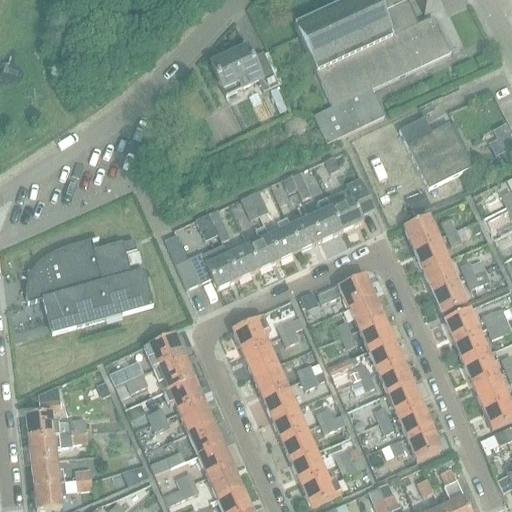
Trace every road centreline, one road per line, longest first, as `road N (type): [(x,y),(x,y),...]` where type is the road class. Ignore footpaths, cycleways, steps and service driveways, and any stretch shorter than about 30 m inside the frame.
road 1 (residential): [(493,511),(385,266),(368,256),(207,333),(204,350),(277,511)]
road 2 (residential): [(0,189),(71,148),(178,60),(233,0)]
